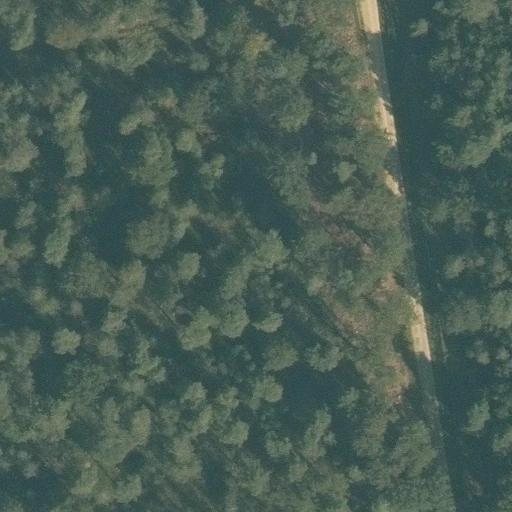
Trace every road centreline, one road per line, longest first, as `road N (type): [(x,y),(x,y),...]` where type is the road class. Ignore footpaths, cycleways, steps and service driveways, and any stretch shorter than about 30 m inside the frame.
road 1 (track): [(368,0),(447,511)]
road 2 (track): [(444,492),(320,511)]
